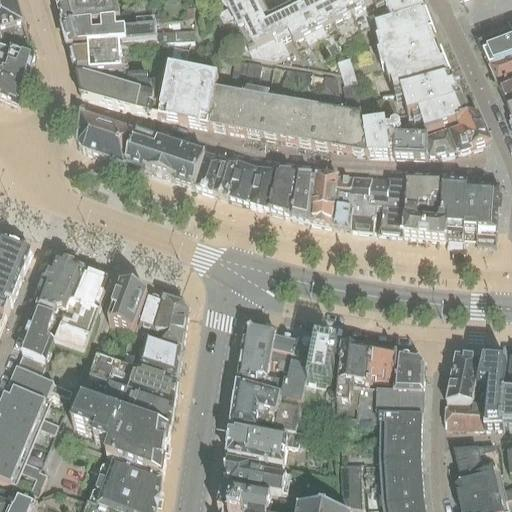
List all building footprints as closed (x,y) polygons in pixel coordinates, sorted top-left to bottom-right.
[(0,0),(0,31),(23,25),(15,0),(0,0)] [(54,0),(58,13),(114,1),(119,0),(54,0)] [(209,0),(211,4),(220,0),(227,14),(218,18),(223,28),(232,23),(239,37),(240,39),(231,43),(236,54),(249,56),(252,62),(276,67),(289,60),(282,46),(291,42),(294,46),(304,41),(308,51),(327,41),(323,32),(351,18),(360,36),(366,34),(392,26),(411,21),(426,17),(417,0),(209,0)] [(119,19),(114,1),(58,13),(59,16),(64,34),(122,27),(152,24),(151,2),(137,3),(138,13),(125,13),(123,18),(119,19)] [(382,70),(440,52),(427,18),(372,33),(375,44),(373,44),(382,70)] [(152,24),(122,27),(64,34),(69,54),(122,50),(194,46),(194,35),(157,37),(157,24),(152,24)] [(483,59),(511,46),(511,25),(476,42),(483,59)] [(511,46),(483,59),(490,73),(511,65),(511,46)] [(0,80),(11,53),(0,49),(0,80)] [(69,54),(77,81),(122,78),(122,50),(69,54)] [(0,80),(0,105),(19,114),(29,84),(35,61),(11,52),(11,53),(0,80)] [(175,52),(169,78),(158,123),(208,133),(219,82),(186,76),(190,55),(175,52)] [(394,97),(401,97),(453,84),(440,52),(382,70),(388,87),(390,87),(394,97)] [(346,118),(349,119),(353,159),(367,161),(363,130),(357,88),(349,63),(337,67),(344,91),(342,92),(346,118)] [(232,82),(260,86),(263,70),(234,65),(232,82)] [(511,65),(490,73),(497,89),(511,82),(511,65)] [(311,95),(313,80),(287,75),(284,90),(311,95)] [(133,96),(130,116),(158,123),(169,78),(128,80),(124,93),(133,96)] [(82,104),(91,106),(130,116),(133,96),(124,93),(81,81),(77,82),(82,103),(82,104)] [(322,100),(339,103),(337,85),(333,82),(324,81),(322,100)] [(511,82),(497,89),(505,106),(511,103),(511,82)] [(236,138),(261,143),(268,105),(253,102),(256,86),(245,84),(242,100),(236,138)] [(453,84),(401,97),(408,122),(419,119),(426,139),(457,130),(469,125),(453,84)] [(211,134),(236,138),(242,100),(217,96),(211,134)] [(261,143),(313,152),(319,114),(295,109),(297,99),(289,98),(287,108),(268,105),(261,143)] [(313,152),(353,159),(349,119),(346,118),(319,114),(313,152)] [(126,172),(132,155),(138,139),(82,120),(79,150),(83,158),(126,172)] [(448,141),(458,160),(489,150),(487,145),(477,122),(469,125),(457,130),(460,136),(448,141)] [(386,127),(363,130),(367,161),(427,164),(428,145),(428,144),(428,141),(388,139),(386,127)] [(428,144),(428,145),(428,163),(428,164),(438,164),(458,160),(448,141),(447,138),(428,144)] [(138,139),(132,155),(200,178),(206,161),(138,139)] [(195,194),(200,178),(132,155),(126,172),(195,194)] [(206,161),(200,178),(195,194),(195,195),(214,201),(226,167),(206,161)] [(214,201),(228,205),(238,171),(226,167),(214,201)] [(228,205),(249,211),(257,177),(238,171),(228,205)] [(249,211),(269,217),(276,178),(257,177),(249,211)] [(269,217),(290,223),(296,180),(276,178),(269,217)] [(290,223),(311,229),(314,205),(316,182),(296,180),(290,223)] [(316,182),(314,205),(335,209),(336,210),(339,183),(316,182)] [(336,210),(336,211),(350,213),(353,184),(339,183),(336,210)] [(353,184),(350,213),(356,213),(368,214),(371,185),(353,184)] [(371,185),(368,214),(376,215),(376,213),(380,213),(377,239),(403,242),(406,215),(408,188),(390,187),(371,185)] [(442,217),(444,189),(408,188),(406,215),(426,216),(442,217)] [(449,218),(447,246),(465,247),(465,238),(477,241),(478,220),(498,221),(500,192),(480,191),(479,201),(466,200),(467,190),(444,189),(442,217),(449,218)] [(314,205),(311,229),(332,232),(335,209),(314,205)] [(336,211),(333,233),(351,236),(354,236),(356,213),(350,213),(336,211)] [(356,213),(354,236),(368,238),(371,238),(373,238),(376,215),(368,214),(356,213)] [(406,215),(403,242),(447,246),(449,218),(442,217),(426,216),(406,215)] [(478,220),(477,241),(476,251),(496,252),(498,221),(478,220)] [(0,308),(11,313),(13,306),(24,279),(32,257),(2,246),(0,251),(0,308)] [(56,266),(39,314),(48,317),(47,320),(55,323),(55,324),(63,327),(80,286),(83,277),(56,266)] [(80,286),(63,327),(54,349),(85,359),(90,343),(111,287),(84,277),(80,286)] [(148,300),(123,291),(109,329),(135,339),(140,325),(148,300)] [(165,306),(148,300),(140,325),(135,339),(133,341),(147,345),(152,346),(165,306)] [(165,306),(152,346),(183,356),(189,319),(184,312),(165,306)] [(0,338),(10,313),(11,313),(0,308),(0,338)] [(55,323),(47,320),(38,317),(22,359),(23,360),(18,370),(42,380),(46,370),(45,370),(54,349),(63,327),(55,324),(55,323)] [(270,367),(276,339),(253,333),(246,338),(243,362),(270,367)] [(276,339),(270,367),(267,381),(284,385),(287,386),(298,343),(276,339)] [(284,385),(281,397),(279,409),(301,413),(303,405),(306,390),(307,386),(316,347),(298,343),(287,386),(284,385)] [(140,372),(178,385),(183,356),(152,346),(147,345),(140,372)] [(316,347),(307,386),(306,390),(331,393),(338,351),(316,347)] [(368,402),(373,358),(344,352),(338,397),(337,401),(335,425),(357,426),(358,402),(368,402)] [(126,357),(123,369),(131,371),(135,360),(126,357)] [(422,422),(423,400),(393,398),(398,363),(373,358),(368,402),(358,402),(357,426),(379,428),(379,421),(422,422)] [(240,380),(239,385),(249,387),(248,391),(281,397),(284,385),(267,381),(270,367),(243,362),(240,380)] [(129,397),(174,411),(178,389),(130,373),(99,363),(92,385),(99,387),(109,391),(112,381),(132,387),(130,396),(129,397)] [(423,400),(425,374),(425,373),(425,372),(420,366),(419,366),(404,363),(404,364),(398,363),(393,398),(423,400)] [(485,410),(473,410),(477,392),(482,366),(456,363),(447,409),(445,434),(484,435),(485,410)] [(485,410),(484,435),(503,434),(503,424),(505,400),(508,368),(482,366),(477,392),(485,392),(485,410)] [(39,503),(47,481),(40,478),(41,475),(22,467),(37,434),(55,441),(59,431),(41,423),(50,401),(51,397),(69,405),(73,397),(17,374),(0,414),(0,486),(12,492),(17,478),(36,485),(30,499),(39,503)] [(162,432),(171,435),(174,411),(129,397),(130,396),(109,391),(99,387),(94,402),(87,400),(84,408),(161,434),(162,432)] [(232,429),(257,434),(296,439),(301,413),(279,409),(281,397),(248,391),(238,389),(232,429)] [(503,424),(503,434),(511,433),(511,400),(505,400),(503,424)] [(154,481),(163,484),(171,437),(161,434),(84,408),(73,432),(96,441),(94,447),(111,453),(107,465),(115,467),(114,470),(153,484),(154,481)] [(379,472),(381,511),(401,511),(424,509),(421,469),(422,424),(423,424),(423,423),(422,423),(422,422),(379,421),(379,428),(379,472)] [(256,438),(232,433),(230,442),(228,452),(229,453),(228,461),(284,471),(287,453),(299,454),(300,440),(296,439),(257,434),(256,438)] [(72,446),(70,454),(100,465),(102,457),(72,446)] [(495,456),(494,451),(453,453),(461,484),(484,479),(479,460),(495,456)] [(260,470),(227,465),(223,488),(283,498),(298,501),(299,498),(295,495),(284,494),(286,481),(259,476),(260,470)] [(342,509),(355,511),(362,511),(361,469),(341,470),(342,509)] [(158,511),(163,487),(153,484),(114,470),(113,473),(106,471),(103,474),(99,483),(101,487),(98,497),(94,498),(90,509),(89,509),(88,511),(158,511)] [(455,491),(458,506),(498,496),(495,481),(485,483),(455,491)] [(219,511),(270,511),(271,510),(283,511),(298,511),(299,504),(222,492),(219,511)] [(458,506),(459,511),(478,511),(501,507),(511,503),(511,492),(498,496),(458,506)] [(0,511),(12,511),(17,502),(0,494),(0,511)] [(18,501),(17,502),(12,511),(38,511),(39,511),(18,502),(19,501),(18,501)]
